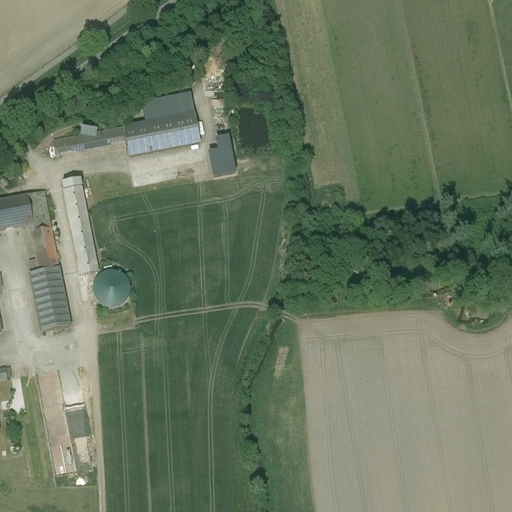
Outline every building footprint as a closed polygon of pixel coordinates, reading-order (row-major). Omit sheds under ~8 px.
[(193,115),(123,128),(125,143),(128,158),(199,144),(193,115)] [(123,128),(53,142),(56,156),(125,143),(123,128)] [(226,138),(207,142),(212,172),(232,168),(226,138)] [(96,277),(79,185),(61,188),(79,280),(96,277)] [(25,200),(0,204),(0,233),(31,227),(25,200)] [(49,233),(29,237),(37,277),(57,273),(49,233)] [(37,277),(28,279),(39,338),(69,332),(57,273),(37,277)] [(128,303),(129,296),(128,288),(123,282),(117,278),(110,277),(103,279),(97,283),(93,289),(91,296),(93,303),(97,309),(103,313),(111,315),(118,313),(124,309),(128,303)]
